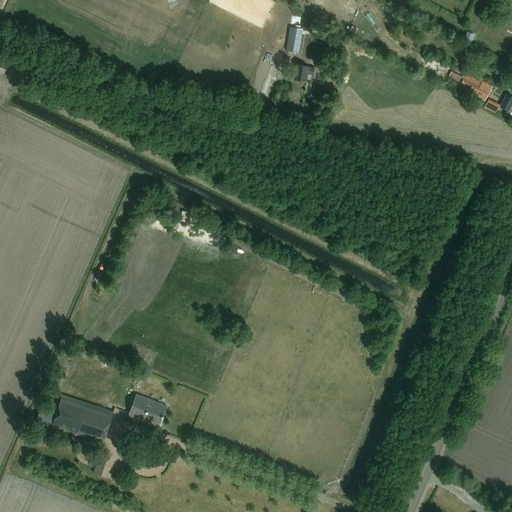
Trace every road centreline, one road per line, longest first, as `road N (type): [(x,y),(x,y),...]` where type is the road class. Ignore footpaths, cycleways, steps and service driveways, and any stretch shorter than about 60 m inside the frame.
road 1 (unclassified): [(511,155),(0,71)]
road 2 (unclassified): [(411,511),(511,278)]
